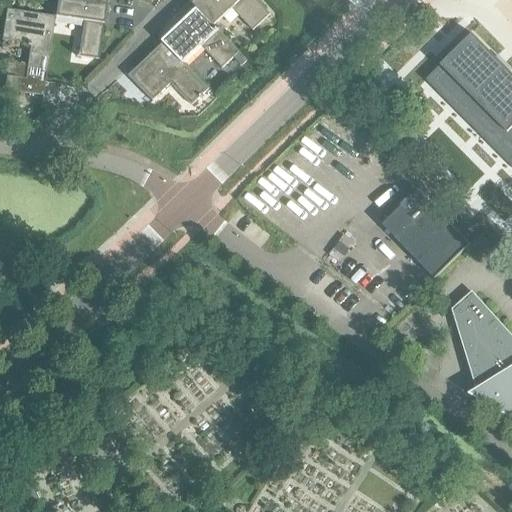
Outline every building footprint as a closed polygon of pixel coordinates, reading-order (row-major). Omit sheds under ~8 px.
[(47,0),(47,5),(55,17),(85,22),(80,52),(77,52),(76,56),(99,60),(107,0),(47,0)] [(198,9),(215,27),(215,26),(233,9),(254,31),(271,14),(257,0),(198,0),(194,4),(198,9)] [(164,42),(168,46),(185,63),(205,44),(226,66),(234,57),(243,67),(249,61),(240,52),(215,26),(215,27),(198,9),(164,42)] [(31,44),(28,67),(8,64),(4,94),(15,96),(15,92),(43,96),(55,17),(6,10),(2,40),(31,44)] [(511,73),(473,35),(432,75),(511,156),(511,73)] [(185,63),(168,46),(133,80),(154,101),(172,85),(192,106),(210,89),(185,63)] [(384,228),(436,280),(471,246),(420,193),(384,228)] [(484,390),(475,396),(470,393),(469,394),(511,419),(511,334),(476,296),(468,303),(464,299),(452,310),(462,338),(465,337),(484,390)]
